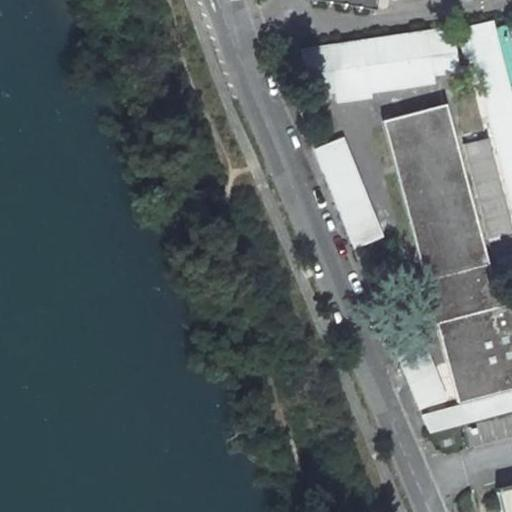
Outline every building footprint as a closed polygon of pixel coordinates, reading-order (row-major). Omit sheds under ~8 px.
[(317,0),(376,10),(377,0),(317,0)] [(511,99),(491,21),(465,27),(470,45),(462,47),(465,62),(473,60),(511,208),(511,99)] [(451,26),(298,48),(305,94),(332,90),(334,101),(368,96),(367,91),(433,82),(432,74),(458,70),(451,26)] [(511,300),(496,305),(478,237),(476,230),(443,103),(379,120),(427,302),(426,302),(430,322),(433,321),(455,401),(511,386),(511,300)] [(340,136),(312,148),(359,263),(388,250),(340,136)] [(492,256),(511,251),(511,232),(487,136),(463,142),(492,256)] [(417,410),(444,399),(415,327),(388,338),(417,410)] [(511,392),(420,416),(427,433),(511,410),(511,392)] [(511,511),(511,485),(494,489),(499,511),(511,511)]
